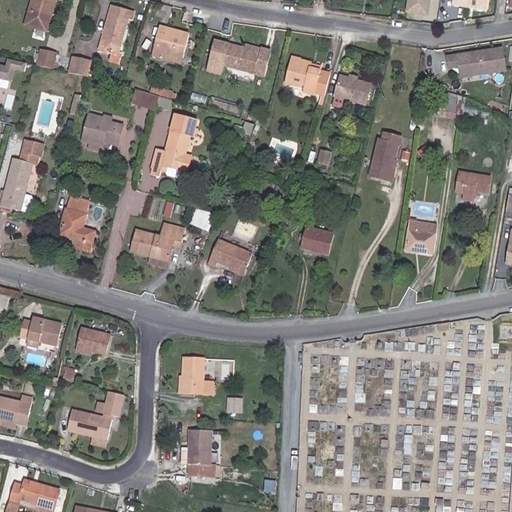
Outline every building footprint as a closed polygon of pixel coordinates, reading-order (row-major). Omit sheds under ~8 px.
[(36,24),(35,27),(46,30),(52,0),(30,0),(30,2),(34,3),(30,23),(36,24)] [(425,18),(427,0),(405,0),(403,15),(425,18)] [(485,13),(487,0),(450,0),(450,8),(485,13)] [(34,3),(30,2),(25,21),(30,23),(34,3)] [(135,14),(111,8),(99,53),(113,57),(115,52),(121,54),(131,20),(133,20),(135,14)] [(178,62),(186,33),(178,31),(177,37),(169,35),(170,29),(155,25),(147,54),(178,62)] [(262,78),(265,67),(256,64),(257,57),(242,53),(242,51),(210,43),(203,73),(215,76),(218,66),(262,78)] [(42,46),(38,61),(52,65),(55,66),(59,51),(42,46)] [(256,64),(265,67),(268,53),(243,47),(242,51),(242,53),(257,57),(256,64)] [(289,52),(288,57),(308,63),(310,57),(289,52)] [(66,69),(74,71),(86,75),(87,75),(92,59),(71,53),(66,69)] [(502,75),(499,54),(444,61),(446,72),(465,70),(467,80),(502,75)] [(300,92),(320,98),(325,79),(315,76),(317,71),(307,68),(308,63),(288,57),(282,80),(301,84),(300,92)] [(15,70),(24,72),(26,65),(8,60),(6,67),(0,65),(0,107),(2,108),(6,93),(2,86),(1,80),(11,82),(15,70)] [(307,68),(317,71),(318,65),(308,63),(307,68)] [(467,80),(465,70),(456,71),(458,82),(467,80)] [(338,78),(332,98),(362,108),(368,88),(338,78)] [(172,86),(147,79),(145,87),(170,94),(172,86)] [(130,104),(153,111),(154,106),(157,94),(134,87),(130,104)] [(69,112),(76,114),(81,94),(74,92),(69,112)] [(437,118),(460,122),(461,111),(464,98),(448,92),(446,106),(438,105),(437,118)] [(167,109),(170,98),(157,94),(154,106),(167,109)] [(464,98),(461,111),(482,120),(487,106),(464,98)] [(110,116),(104,114),(102,118),(88,115),(81,141),(88,144),(87,149),(96,152),(99,142),(115,146),(120,127),(108,124),(110,116)] [(160,176),(160,173),(162,167),(166,168),(165,174),(167,177),(176,180),(179,178),(181,172),(186,153),(190,135),(194,136),(196,128),(198,120),(175,114),(166,150),(155,147),(149,174),(160,176)] [(502,119),(491,117),(487,139),(498,141),(502,119)] [(387,136),(395,138),(398,128),(390,126),(387,136)] [(389,162),(392,162),(398,139),(395,138),(387,136),(383,135),(381,142),(377,141),(367,179),(384,184),(389,162)] [(28,157),(37,159),(41,160),(44,161),(47,150),(31,146),(28,157)] [(186,173),(190,155),(186,153),(181,172),(186,173)] [(328,157),(318,154),(315,168),(324,171),(328,157)] [(25,168),(34,170),(37,171),(41,160),(37,159),(28,157),(25,156),(22,167),(25,168)] [(394,163),(392,162),(389,162),(384,184),(389,185),(394,163)] [(6,184),(0,208),(0,209),(13,213),(22,216),(29,218),(31,216),(35,203),(33,201),(27,199),(34,170),(25,168),(22,167),(14,165),(8,185),(6,184)] [(475,186),(480,187),(488,189),(491,173),(461,168),(458,187),(466,189),(465,194),(473,196),(474,191),(475,186)] [(93,232),(91,240),(101,243),(106,222),(97,219),(100,207),(99,206),(102,195),(84,190),(81,202),(79,202),(73,227),(93,232)] [(283,193),(276,190),(273,199),(280,202),(283,193)] [(310,194),(303,192),(299,216),(307,217),(310,194)] [(171,201),(167,215),(172,217),(176,203),(171,201)] [(0,215),(12,218),(13,213),(0,209),(0,215)] [(211,217),(206,215),(201,226),(206,228),(211,217)] [(407,230),(433,234),(434,227),(408,223),(407,230)] [(172,266),(176,251),(178,243),(184,244),(188,231),(165,225),(161,239),(137,233),(132,256),(151,261),(172,266)] [(71,236),(91,240),(93,232),(73,227),(71,236)] [(301,246),(326,250),(330,231),(304,227),(303,234),(298,233),(298,239),(302,240),(301,246)] [(429,256),(433,234),(407,230),(403,251),(429,256)] [(182,252),(184,244),(178,243),(176,251),(182,252)] [(219,266),(231,271),(244,276),(250,258),(215,245),(206,268),(216,272),(219,266)] [(171,273),(172,266),(151,261),(149,268),(171,273)] [(244,276),(231,271),(228,277),(241,282),(244,276)] [(15,336),(22,338),(32,341),(51,346),(57,323),(29,316),(27,323),(20,320),(15,336)] [(90,345),(89,351),(101,354),(107,334),(78,327),(75,341),(90,345)] [(32,341),(22,338),(21,345),(31,347),(32,341)] [(89,354),(89,351),(90,345),(75,341),(73,350),(89,354)] [(203,382),(203,358),(184,357),(183,378),(188,378),(187,393),(213,394),(213,382),(203,382)] [(63,372),(61,382),(70,384),(72,374),(63,372)] [(188,378),(183,378),(180,378),(179,393),(187,393),(188,378)] [(14,413),(26,416),(29,398),(0,391),(0,419),(12,423),(14,413)] [(117,417),(122,395),(105,392),(100,413),(111,416),(117,417)] [(246,413),(247,398),(229,397),(228,412),(246,413)] [(106,439),(110,419),(99,416),(70,409),(65,429),(106,439)] [(23,425),(26,416),(14,413),(12,423),(23,425)] [(0,426),(11,429),(12,423),(0,419),(0,426)] [(189,464),(188,476),(212,477),(213,466),(206,465),(208,431),(186,430),(185,448),(185,453),(184,464),(189,464)] [(34,487),(36,482),(21,478),(20,483),(34,487)] [(56,488),(36,482),(34,487),(20,483),(20,486),(13,484),(9,497),(35,504),(51,509),(56,488)] [(33,510),(35,504),(9,497),(7,503),(16,506),(22,507),(33,510)] [(14,511),(16,506),(7,503),(4,511),(14,511)]
